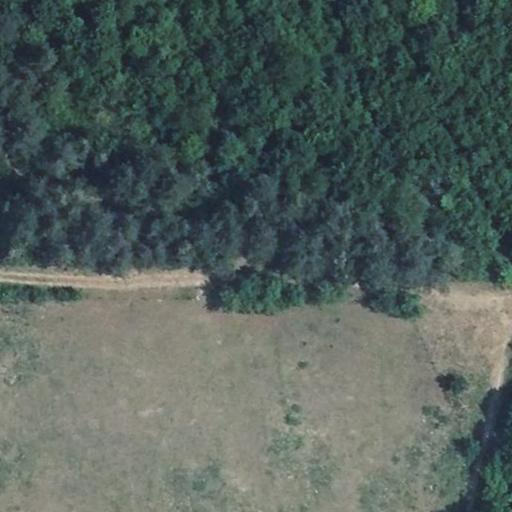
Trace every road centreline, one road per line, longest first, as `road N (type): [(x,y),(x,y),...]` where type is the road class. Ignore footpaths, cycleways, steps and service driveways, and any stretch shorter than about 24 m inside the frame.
road 1 (track): [(0,279),(130,290),(237,276),(315,278),(448,304),(511,306)]
road 2 (track): [(473,511),(511,367)]
